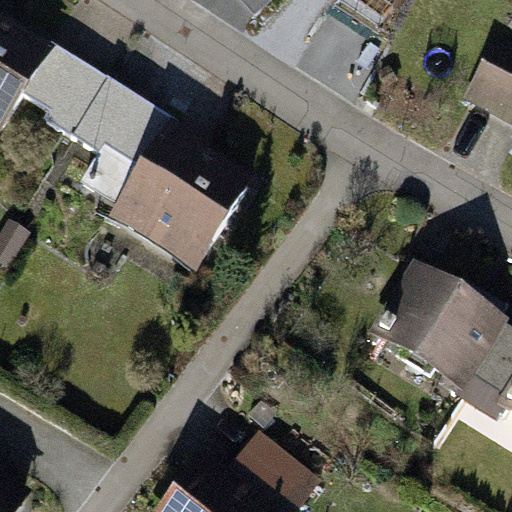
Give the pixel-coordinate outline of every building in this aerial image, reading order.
[(0,126),(44,42),(0,19),(0,126)] [(511,45),(490,37),(462,107),(511,126),(511,45)] [(242,173),(155,122),(93,228),(180,279),(242,173)] [(503,326),(391,257),(341,338),(454,407),(503,326)] [(511,371),(479,426),(511,445),(511,371)] [(263,439),(234,475),(279,511),(297,511),(320,486),(263,439)] [(279,511),(234,475),(214,458),(171,511),(279,511)] [(0,511),(17,511),(31,490),(0,472),(0,511)]
